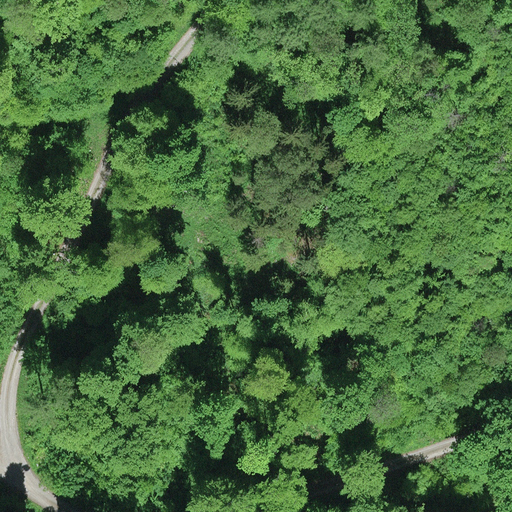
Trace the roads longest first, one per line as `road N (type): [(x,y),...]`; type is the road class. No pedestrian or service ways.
road 1 (track): [(14,479),(5,395),(64,244),(134,113),(227,0)]
road 2 (track): [(511,425),(250,511)]
